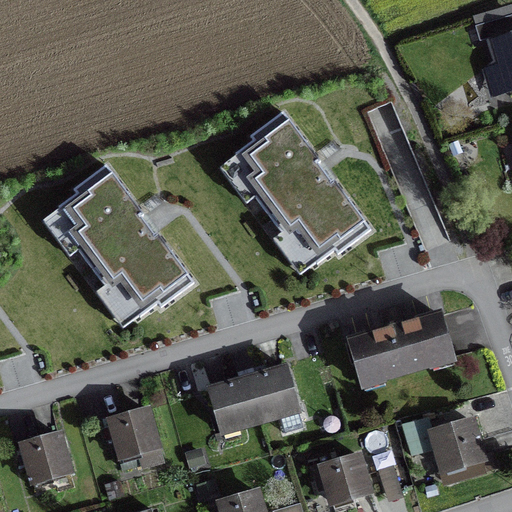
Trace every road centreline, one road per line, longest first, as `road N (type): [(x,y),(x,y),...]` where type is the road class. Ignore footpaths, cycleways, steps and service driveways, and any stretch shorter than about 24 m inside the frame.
road 1 (residential): [(0,405),(442,278),(468,280),(483,292),(511,374)]
road 2 (track): [(468,280),(469,248),(401,81),(348,0)]
